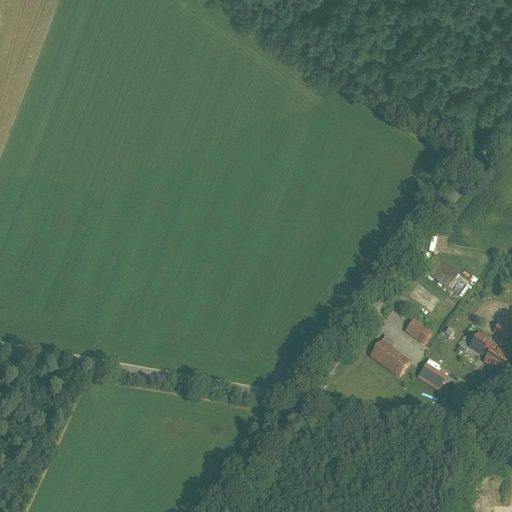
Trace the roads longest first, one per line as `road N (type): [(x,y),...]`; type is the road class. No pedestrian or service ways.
road 1 (unclassified): [(306,402),(511,130)]
road 2 (unclassified): [(0,347),(306,402)]
road 3 (unclassified): [(306,402),(511,432)]
road 4 (unclassified): [(225,511),(306,402)]
